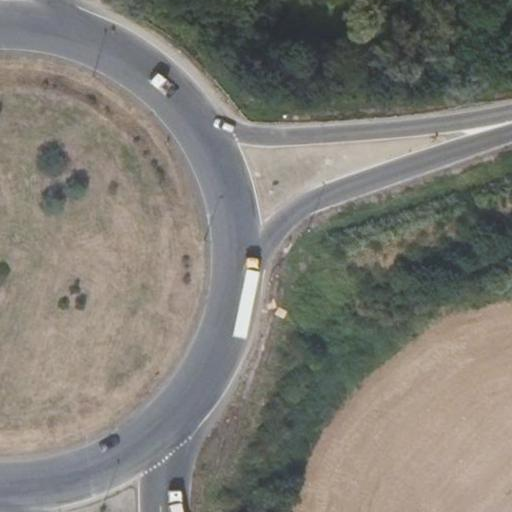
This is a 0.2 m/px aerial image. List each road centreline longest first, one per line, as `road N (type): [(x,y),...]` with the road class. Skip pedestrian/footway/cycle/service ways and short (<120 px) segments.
road 1 (primary): [(511,117),(278,136),(199,128)]
road 2 (primary): [(239,262),(325,197),(511,127)]
road 3 (primary): [(165,429),(204,380),(230,323),(239,262)]
road 4 (primary): [(4,491),(62,484),(117,463),(165,429)]
road 5 (primary): [(239,262),(229,192),(199,128)]
road 6 (primary): [(199,128),(152,77),(92,42)]
